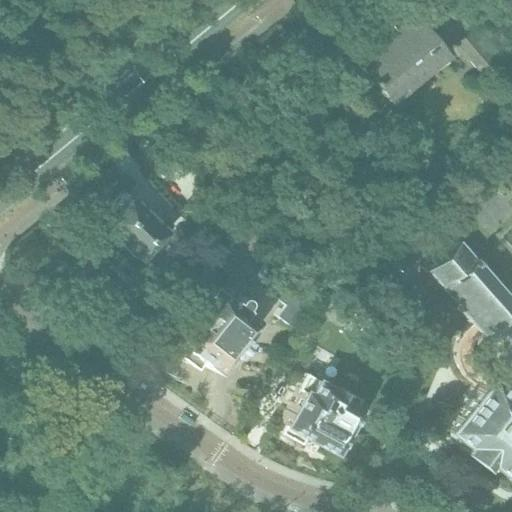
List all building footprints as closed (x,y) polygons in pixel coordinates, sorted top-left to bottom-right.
[(385,104),(443,56),(405,10),(386,25),(391,31),(351,63),(362,77),(362,78),(366,83),(366,82),(385,104)] [(496,66),(468,31),(452,44),(481,79),(496,66)] [(511,194),(500,182),(481,199),(474,192),(465,200),(472,207),(451,226),(511,292),(511,194)] [(197,193),(179,211),(204,235),(222,217),(221,216),(219,217),(196,195),(198,194),(197,193)] [(161,231),(122,194),(95,222),(134,259),(137,256),(142,257),(146,253),(145,247),(161,231)] [(511,306),(468,257),(467,257),(453,241),(420,269),(469,325),(478,334),(511,306)] [(301,304),(289,296),(297,286),(279,272),(263,292),(281,306),(273,316),(284,325),(301,304)] [(336,293),(342,284),(332,278),(326,287),(336,293)] [(232,338),(248,317),(230,304),(236,296),(224,287),(218,294),(200,281),(185,301),(180,302),(179,301),(174,308),(175,309),(176,313),(160,334),(177,347),(172,355),(184,364),(190,357),(207,370),(223,349),(228,349),(229,350),(234,343),(233,342),(232,338)] [(308,331),(324,302),(327,297),(316,289),(297,324),(308,331)] [(511,387),(507,384),(502,389),(502,388),(500,390),(480,374),(475,370),(471,366),(469,362),(467,357),(467,352),(468,347),(470,342),(474,338),(478,334),(469,325),(464,329),(459,334),(456,340),(454,347),(453,353),(454,360),(456,367),(459,373),(463,378),(468,383),(471,385),(438,428),(442,432),(444,434),(453,442),(457,443),(458,444),(455,449),(476,465),(480,461),(500,476),(511,460),(511,387)] [(327,450),(351,406),(335,397),(338,393),(302,373),(293,389),(296,390),(278,423),(327,450)]
